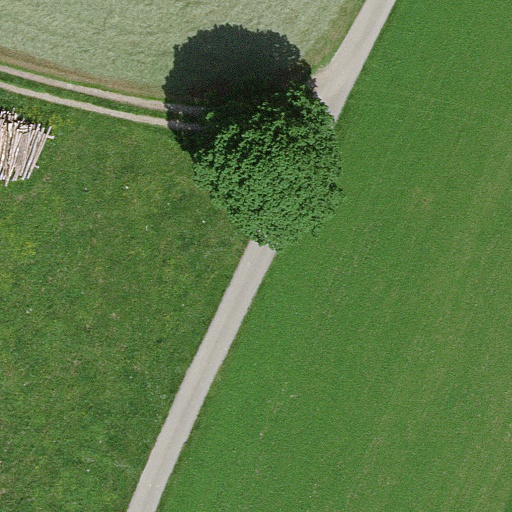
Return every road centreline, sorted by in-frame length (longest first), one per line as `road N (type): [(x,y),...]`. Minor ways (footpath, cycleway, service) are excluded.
road 1 (track): [(143,511),(379,0)]
road 2 (track): [(0,73),(186,118),(235,118),(328,98)]
